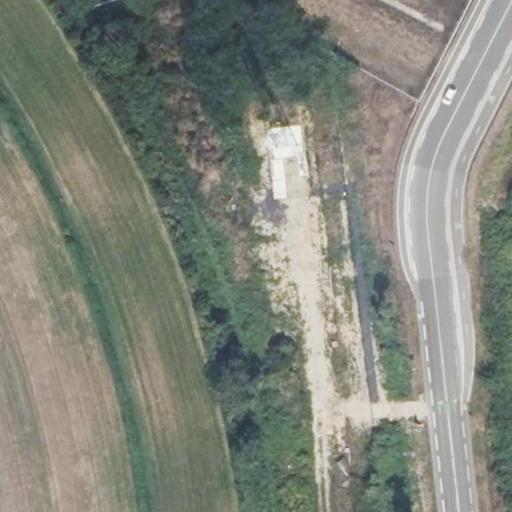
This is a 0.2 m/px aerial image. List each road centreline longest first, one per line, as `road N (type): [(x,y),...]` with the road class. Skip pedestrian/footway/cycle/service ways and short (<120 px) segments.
road 1 (unknown): [(207,511),(194,432),(83,168),(0,44)]
road 2 (unknown): [(0,165),(39,219),(100,372),(126,511)]
road 3 (unclassified): [(458,511),(429,181)]
road 4 (unclassified): [(511,2),(443,134),(429,181)]
